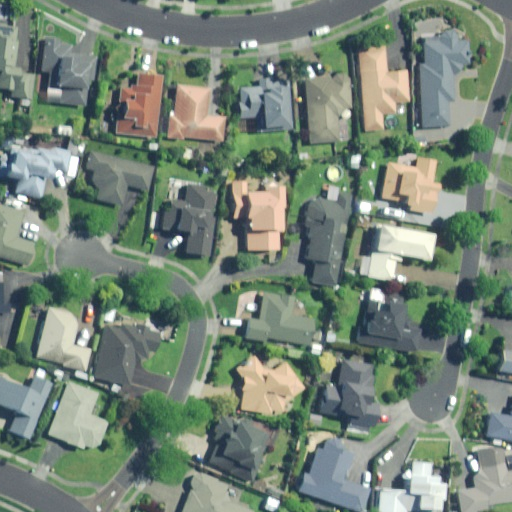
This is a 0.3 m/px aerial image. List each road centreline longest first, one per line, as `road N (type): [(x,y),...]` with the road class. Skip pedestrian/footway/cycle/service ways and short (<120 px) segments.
road 1 (residential): [(97,511),(158,439),(200,328),(184,288),(81,256)]
road 2 (residential): [(511,69),(482,167),(476,249),(453,364),(432,400)]
road 3 (residential): [(97,0),(162,20),(254,30),(352,0)]
